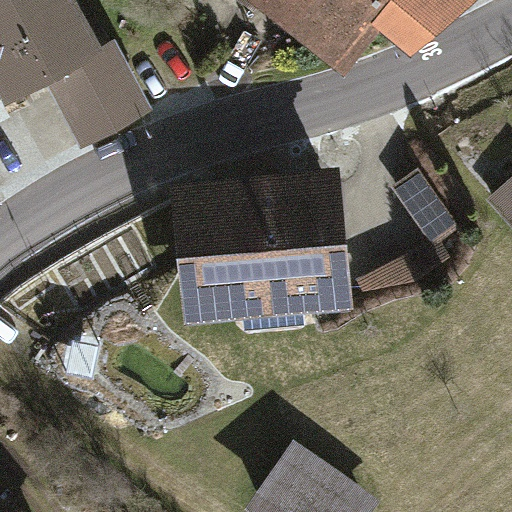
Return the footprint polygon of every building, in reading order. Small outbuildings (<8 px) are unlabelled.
[(80,0),(0,0),(0,95),(3,101),(45,78),(82,145),(153,107),(114,36),(103,41),(80,0)] [(409,50),(471,0),(251,0),(341,77),(384,28),(409,50)] [(339,167),(169,186),(184,325),(354,307),(339,167)] [(421,167),(393,185),(430,241),(458,223),(421,167)] [(511,179),(489,199),(511,224),(511,179)] [(373,299),(450,258),(439,238),(362,279),(373,299)] [(292,436),(243,503),(255,511),(370,511),(380,499),(292,436)]
